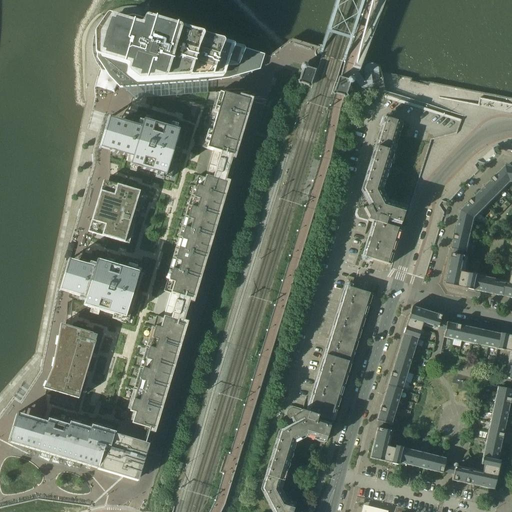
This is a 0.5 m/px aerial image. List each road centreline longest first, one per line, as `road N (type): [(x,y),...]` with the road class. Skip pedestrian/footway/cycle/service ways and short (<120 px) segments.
road 1 (residential): [(114,511),(119,498),(148,477),(266,80),(280,64)]
road 2 (residential): [(395,289),(433,187),(478,139),(511,126)]
road 3 (residential): [(339,477),(395,289)]
road 4 (residential): [(430,300),(454,206),(500,160),(511,160)]
road 5 (residential): [(339,477),(481,511)]
